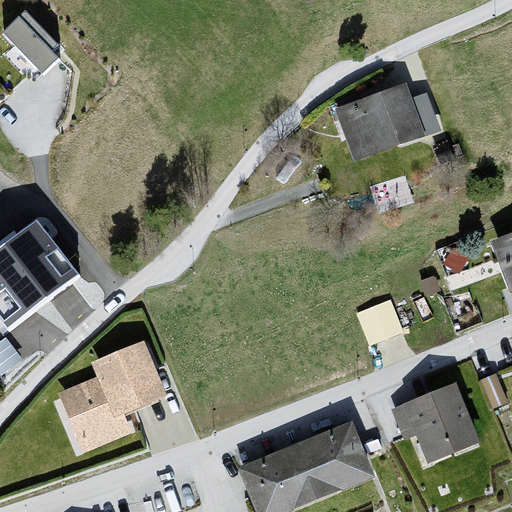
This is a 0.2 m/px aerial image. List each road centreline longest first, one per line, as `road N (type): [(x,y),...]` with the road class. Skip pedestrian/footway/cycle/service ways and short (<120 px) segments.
road 1 (residential): [(508,0),(314,98),(245,165),(175,251),(0,415)]
road 2 (residential): [(511,329),(36,511)]
